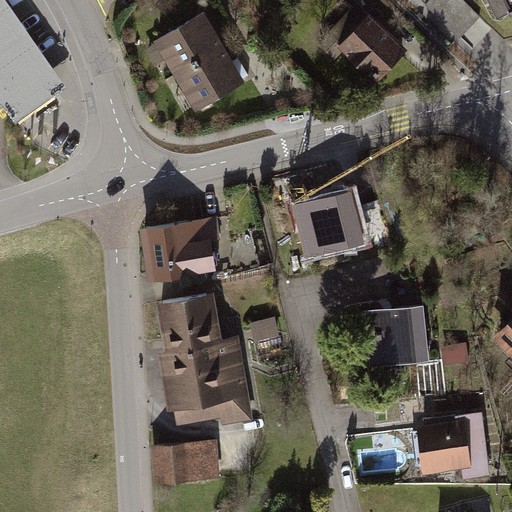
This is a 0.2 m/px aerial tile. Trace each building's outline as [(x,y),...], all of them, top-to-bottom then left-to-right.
[(0,0),(0,107),(5,105),(15,120),(65,86),(6,0),(0,0)] [(373,0),(362,0),(328,31),(376,84),(416,48),(373,0)] [(428,0),(460,34),(482,13),(470,0),(428,0)] [(511,9),(511,0),(494,0),(502,15),(511,9)] [(204,11),(153,41),(194,111),(246,81),(204,11)] [(370,170),(311,184),(323,240),(383,227),(370,170)] [(227,201),(166,205),(170,261),(230,257),(227,201)] [(174,290),(186,413),(274,404),(267,323),(238,326),(233,284),(174,290)] [(440,287),(387,297),(398,354),(452,344),(440,287)] [(482,407),(437,410),(441,461),(486,457),(482,407)] [(216,443),(156,447),(158,480),(218,475),(216,443)]
